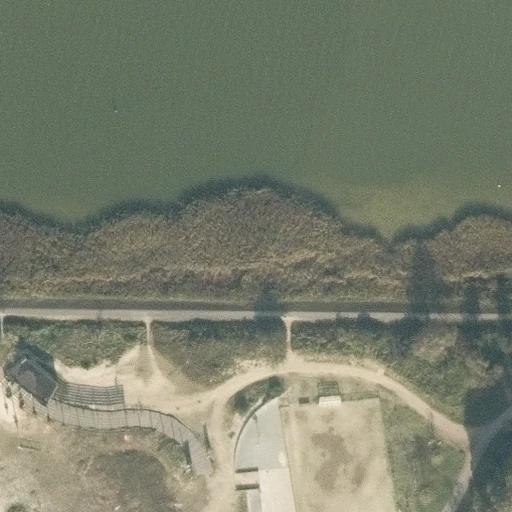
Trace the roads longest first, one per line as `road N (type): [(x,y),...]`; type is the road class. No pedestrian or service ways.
road 1 (track): [(486,433),(460,433),(368,371),(346,369),(289,368),(232,384),(205,396),(173,427)]
road 2 (track): [(447,511),(486,433),(511,410)]
